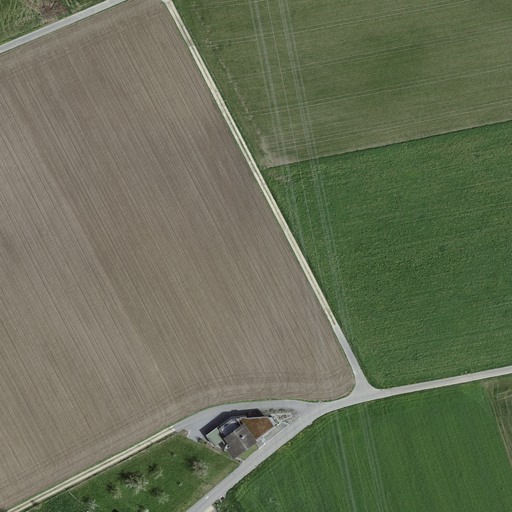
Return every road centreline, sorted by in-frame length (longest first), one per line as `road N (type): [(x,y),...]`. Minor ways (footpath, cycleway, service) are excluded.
road 1 (track): [(365,397),(165,0)]
road 2 (residential): [(511,368),(313,413),(195,511)]
road 3 (track): [(0,54),(129,0)]
